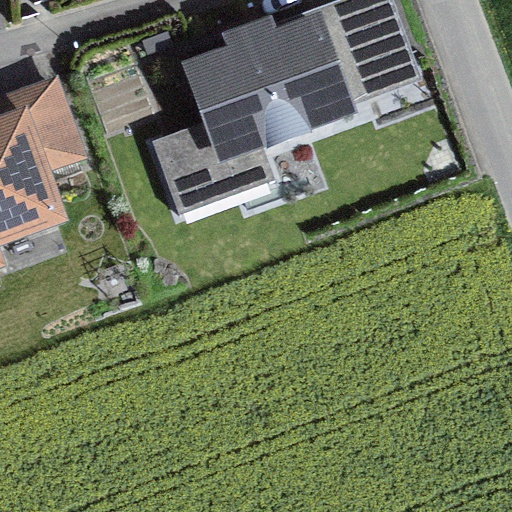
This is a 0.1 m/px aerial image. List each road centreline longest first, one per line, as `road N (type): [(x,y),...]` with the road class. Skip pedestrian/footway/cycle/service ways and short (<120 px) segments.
road 1 (unclassified): [(454,0),(511,159)]
road 2 (residential): [(158,0),(0,47)]
